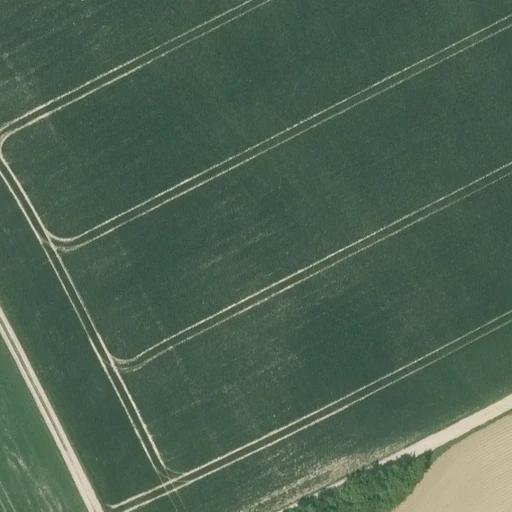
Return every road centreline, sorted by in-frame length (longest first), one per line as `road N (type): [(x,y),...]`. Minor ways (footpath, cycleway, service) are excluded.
road 1 (track): [(286,511),(511,392)]
road 2 (track): [(0,329),(92,511)]
